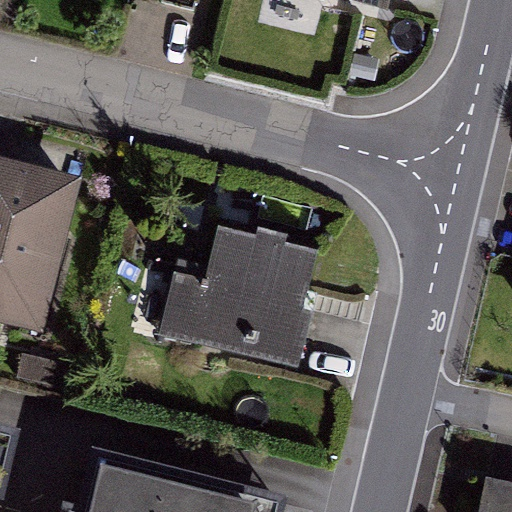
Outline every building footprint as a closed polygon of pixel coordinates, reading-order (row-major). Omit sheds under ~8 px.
[(334,0),(386,11),(388,0),(334,0)] [(83,186),(0,166),(0,324),(47,336),(83,186)] [(319,246),(215,226),(206,270),(181,265),(164,350),(294,375),(319,246)] [(264,511),(269,495),(84,451),(69,511),(264,511)] [(511,511),(511,486),(483,481),(476,511),(511,511)]
